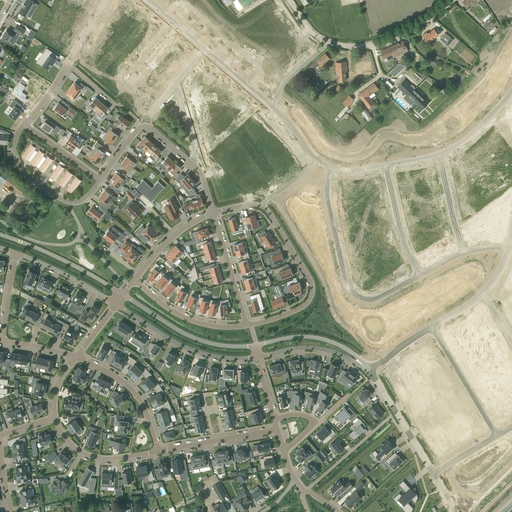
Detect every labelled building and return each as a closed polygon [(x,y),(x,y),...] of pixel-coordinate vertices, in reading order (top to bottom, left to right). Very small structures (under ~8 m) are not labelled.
[(27,17),(35,3),(30,0),(26,0),(19,12),(27,17)] [(233,1),(238,10),(254,0),(235,0),(233,1)] [(448,17),(444,22),(451,30),(455,26),(456,27),(460,24),(458,21),(462,17),(465,20),(469,17),(461,10),(459,12),(457,10),(452,16),(449,18),(448,17)] [(494,24),(490,20),(483,26),(487,30),(494,24)] [(3,35),(3,36),(1,39),(9,44),(12,39),(15,41),(19,34),(22,36),(25,30),(16,25),(13,31),(14,31),(12,33),(6,30),(4,33),(3,35)] [(431,40),(436,36),(438,35),(434,29),(427,34),(431,40)] [(483,29),(478,34),(482,38),(487,33),(483,29)] [(445,33),(440,39),(445,44),(451,38),(445,33)] [(292,43),(287,47),(291,53),(293,51),(296,55),(306,47),(301,41),(294,46),(292,43)] [(403,41),(388,48),(393,58),(408,51),(403,41)] [(33,45),(31,49),(34,50),(36,47),(37,48),(39,45),(34,42),(32,45),(33,45)] [(393,58),(388,48),(380,52),(383,58),(387,57),(388,60),(393,58)] [(58,57),(58,56),(46,49),(42,56),(46,50),(48,51),(39,66),(43,68),(44,67),(47,69),(47,70),(50,72),(53,65),(52,65),(57,56),(58,57)] [(329,58),(325,53),(316,61),(321,66),(329,58)] [(428,63),(436,66),(438,59),(431,56),(428,63)] [(346,62),(335,62),(336,74),(338,74),(339,81),(346,80),(345,72),(347,72),(346,62)] [(360,65),(355,65),(356,74),(361,73),(361,71),(371,70),(371,62),(359,63),(360,65)] [(31,82),(27,88),(29,89),(27,92),(31,94),(33,92),(36,95),(41,89),(38,87),(43,81),(29,71),(27,74),(35,80),(33,83),(31,82)] [(428,103),(404,80),(398,86),(422,110),(428,103)] [(70,87),(79,94),(85,86),(80,82),(78,85),(74,82),(72,84),(72,83),(69,86),(70,87)] [(20,83),(13,93),(25,102),(27,99),(25,98),(26,95),(21,92),(25,87),(20,83)] [(368,108),(370,107),(372,110),(376,106),(368,96),(378,89),(374,83),(358,95),(368,108)] [(73,103),(79,94),(70,87),(65,93),(69,96),(67,99),(73,103)] [(342,103),(346,106),(334,119),(336,121),(338,119),(339,120),(343,116),(342,115),(348,108),(353,102),(352,101),(353,99),(349,95),(342,103)] [(89,100),(85,104),(92,110),(94,108),(100,101),(95,97),(91,102),(89,100)] [(399,98),(394,102),(400,108),(405,104),(399,98)] [(20,106),(13,100),(9,105),(13,108),(8,114),(15,120),(22,111),(18,109),(20,106)] [(100,101),(94,108),(98,111),(104,104),(100,101)] [(67,109),(59,103),(57,106),(56,105),(52,110),(53,110),(54,109),(58,112),(57,113),(62,116),(61,117),(63,115),(64,113),(68,116),(70,112),(75,116),(77,113),(69,106),(67,109)] [(108,108),(104,104),(98,111),(95,114),(102,120),(106,115),(104,113),(108,108)] [(383,117),(395,108),(391,104),(380,113),(383,117)] [(120,124),(125,128),(129,122),(127,120),(127,119),(124,116),(123,117),(120,115),(116,120),(113,123),(118,127),(120,124)] [(0,119),(0,126),(12,130),(14,124),(0,119)] [(61,129),(50,121),(48,124),(45,121),(43,124),(40,127),(49,133),(52,129),(58,133),(61,129)] [(243,124),(241,126),(248,134),(250,131),(243,124)] [(108,129),(106,133),(115,140),(114,140),(115,141),(117,138),(117,137),(118,136),(114,132),(115,130),(111,127),(108,129)] [(0,143),(4,144),(5,141),(8,142),(8,137),(8,135),(5,135),(6,131),(0,129),(0,143)] [(234,129),(231,132),(237,144),(243,138),(242,138),(241,137),(240,138),(236,134),(237,133),(234,130),(234,129)] [(68,138),(65,142),(70,146),(77,136),(69,131),(66,136),(68,138)] [(114,140),(115,140),(106,133),(102,137),(111,144),(114,140)] [(77,136),(70,146),(74,149),(76,146),(80,149),(85,141),(83,139),(81,142),(75,138),(77,137),(77,136)] [(137,146),(141,150),(149,141),(145,136),(137,146)] [(41,147),(33,141),(31,143),(38,148),(39,149),(41,147)] [(145,153),(147,151),(153,144),(149,141),(141,150),(145,153)] [(22,156),(27,160),(36,148),(31,144),(22,156)] [(147,151),(151,154),(157,147),(153,144),(147,151)] [(92,151),(101,158),(105,154),(105,153),(95,147),(92,151)] [(157,147),(151,154),(149,156),(156,162),(160,158),(157,156),(161,151),(157,147)] [(30,163),(35,166),(44,154),(39,150),(30,163)] [(98,162),(101,158),(92,151),(89,156),(98,163),(99,162),(98,162)] [(161,163),(166,167),(172,160),(167,156),(163,161),(161,163)] [(44,172),(53,160),(48,157),(39,169),(44,172)] [(126,157),(124,161),(132,166),(135,162),(126,157)] [(175,163),(172,160),(166,167),(169,170),(175,163)] [(125,170),(127,172),(130,173),(134,168),(132,166),(124,161),(121,165),(126,168),(125,170)] [(169,170),(174,174),(176,172),(180,167),(175,163),(169,170)] [(64,168),(59,165),(50,177),(55,181),(64,168)] [(423,173),(424,179),(427,178),(427,179),(436,177),(433,167),(432,167),(432,166),(429,167),(429,168),(428,168),(428,170),(425,170),(426,172),(423,173)] [(0,180),(23,197),(27,191),(0,170),(0,180)] [(412,175),(411,176),(412,180),(413,180),(414,184),(421,182),(422,184),(425,184),(424,177),(421,177),(419,170),(411,172),(412,175)] [(59,183),(63,187),(72,174),(67,171),(59,183)] [(116,173),(113,177),(121,183),(124,179),(116,173)] [(181,173),(175,179),(182,187),(192,179),(188,174),(184,176),(181,173)] [(401,173),(396,174),(397,179),(398,178),(400,186),(407,185),(408,188),(412,187),(410,178),(406,179),(405,173),(402,174),(401,173)] [(72,193),(81,181),(76,177),(67,189),(72,193)] [(121,183),(113,177),(110,181),(115,185),(114,187),(119,190),(123,185),(121,183)] [(189,190),(196,184),(192,179),(184,185),(189,190)] [(242,179),(234,180),(236,192),(244,190),(242,179)] [(227,180),(218,183),(221,193),(222,195),(224,194),(230,192),(227,180)] [(143,183),(142,182),(137,187),(149,198),(150,197),(152,198),(161,189),(156,185),(151,189),(144,182),(143,183)] [(102,193),(110,199),(113,195),(106,189),(105,190),(102,193)] [(132,192),(129,189),(126,194),(132,200),(135,197),(134,196),(135,195),(134,194),(132,192)] [(110,199),(102,193),(99,198),(103,201),(100,206),(106,210),(109,207),(106,205),(110,199)] [(178,209),(179,209),(173,198),(167,201),(169,205),(164,207),(170,220),(178,216),(176,211),(176,210),(176,209),(178,208),(178,209)] [(190,201),(192,209),(203,205),(201,198),(190,201)] [(130,200),(126,205),(128,207),(126,209),(135,217),(141,211),(130,200)] [(87,213),(97,220),(102,214),(92,206),(87,213)] [(254,215),(249,216),(248,216),(248,217),(245,218),(246,220),(242,221),(247,237),(251,236),(249,229),(257,226),(254,215)] [(235,226),(233,218),(226,220),(229,231),(236,230),(237,233),(241,232),(239,224),(235,226)] [(141,240),(145,236),(151,243),(158,236),(156,234),(157,233),(151,227),(147,230),(145,229),(143,231),(140,228),(134,233),(141,240)] [(194,232),(197,242),(203,240),(202,237),(209,235),(209,234),(210,233),(208,229),(207,230),(207,228),(194,232)] [(103,236),(112,243),(116,238),(121,242),(125,236),(119,231),(116,236),(108,230),(103,236)] [(266,234),(264,231),(257,235),(261,242),(264,241),(268,248),(275,243),(268,232),(266,234)] [(138,258),(142,254),(136,250),(135,250),(130,246),(131,245),(126,241),(120,248),(125,253),(126,252),(127,253),(125,256),(128,258),(128,259),(130,260),(130,261),(130,260),(133,263),(137,258),(138,258)] [(202,244),(204,250),(213,247),(211,242),(202,244)] [(235,250),(244,248),(242,242),(233,245),(235,250)] [(173,246),(170,249),(179,258),(186,251),(182,246),(179,249),(175,245),(174,247),(173,246)] [(244,248),(235,250),(237,256),(245,254),(244,248)] [(179,258),(170,249),(165,254),(166,254),(165,255),(169,259),(166,261),(174,268),(176,265),(174,263),(179,258)] [(283,255),(282,256),(281,253),(278,254),(277,254),(277,253),(276,250),(262,254),(264,259),(271,257),(274,264),(275,265),(279,263),(278,262),(284,260),(284,259),(285,259),(283,255)] [(205,255),(203,255),(205,261),(216,258),(214,252),(205,255)] [(238,262),(240,268),(249,265),(247,259),(238,262)] [(396,265),(394,267),(397,272),(399,271),(400,272),(403,271),(404,272),(405,272),(408,271),(407,270),(408,269),(403,260),(396,264),(396,265)] [(159,272),(156,270),(160,266),(156,263),(149,271),(151,272),(148,276),(150,277),(150,278),(152,280),(159,272)] [(251,271),(249,265),(240,268),(242,273),(251,271)] [(273,269),(275,274),(279,272),(281,279),(289,276),(290,277),(295,274),(292,270),(291,270),(290,267),(287,269),(285,269),(283,266),(285,265),(285,266),(286,266),(285,265),(283,266),(273,269)] [(195,266),(189,273),(193,275),(191,278),(195,281),(198,277),(195,266)] [(33,271),(28,269),(27,273),(27,274),(27,275),(25,278),(24,282),(27,283),(26,284),(30,286),(29,289),(33,290),(37,281),(34,280),(36,274),(33,272),(33,271)] [(165,283),(168,286),(173,280),(170,278),(165,274),(164,276),(156,284),(161,288),(165,283)] [(244,279),(245,285),(254,282),(252,277),(244,279)] [(48,280),(49,279),(48,280),(44,278),(42,282),(40,282),(38,287),(43,289),(42,290),(43,290),(44,286),(47,287),(45,291),(46,291),(50,292),(49,293),(50,293),(52,288),(50,287),(53,281),(50,280),(50,281),(48,280)] [(293,279),(282,284),(284,288),(288,286),(290,291),(292,290),(293,291),(295,296),(301,294),(300,292),(301,292),(300,287),(301,287),(301,286),(302,286),(300,282),(299,282),(298,282),(295,283),(293,279)] [(179,286),(177,284),(175,286),(173,280),(168,286),(164,290),(169,295),(173,289),(175,291),(179,286)] [(256,288),(254,282),(245,285),(247,291),(256,288)] [(185,300),(188,294),(182,291),(184,287),(181,284),(179,286),(175,291),(178,293),(175,298),(178,299),(178,300),(181,302),(182,299),(185,300)] [(278,299),(275,300),(272,301),(271,301),(274,308),(278,306),(278,305),(280,304),(280,305),(284,303),(284,301),(282,297),(284,296),(282,292),(279,284),(273,287),(275,290),(274,290),(275,290),(276,294),(277,294),(279,297),(277,298),(278,299)] [(67,304),(71,298),(67,296),(71,290),(61,285),(57,292),(66,297),(63,302),(67,304)] [(72,302),(70,306),(81,312),(84,306),(80,304),(84,297),(82,296),(83,295),(78,293),(77,293),(74,298),(73,298),(72,300),(72,301),(72,302)] [(195,302),(198,303),(199,297),(200,294),(197,293),(194,297),(191,295),(186,305),(189,306),(190,306),(192,307),(195,302)] [(250,301),(253,311),(253,312),(259,310),(263,308),(259,293),(250,296),(251,300),(250,301)] [(199,297),(198,303),(200,304),(199,310),(205,312),(207,306),(209,299),(203,298),(199,297)] [(209,299),(207,306),(210,306),(208,313),(214,315),(215,312),(217,305),(218,302),(212,300),(209,299)] [(224,305),(217,305),(215,312),(220,312),(221,315),(225,315),(225,314),(227,314),(227,309),(231,308),(228,299),(224,300),(224,305)] [(83,312),(78,319),(84,323),(85,320),(86,320),(88,316),(89,316),(93,318),(95,315),(96,315),(98,312),(97,312),(99,308),(97,308),(98,307),(93,304),(89,311),(86,309),(84,313),(83,312)] [(25,317),(29,310),(30,308),(25,305),(24,308),(23,307),(22,310),(22,311),(20,315),(25,317)] [(29,310),(25,317),(30,320),(34,312),(29,310)] [(39,314),(34,312),(30,320),(35,322),(38,316),(39,315),(39,314)] [(51,320),(47,317),(46,317),(45,320),(42,326),(47,328),(51,321),(51,320)] [(56,333),(59,327),(60,326),(62,321),(57,319),(55,323),(51,331),(56,333)] [(47,328),(51,331),(55,323),(51,321),(47,328)] [(128,340),(133,332),(130,330),(132,328),(121,321),(119,323),(119,322),(116,327),(117,328),(127,334),(125,338),(128,340)] [(68,327),(66,331),(63,337),(68,340),(73,330),(68,328),(68,327)] [(75,338),(76,339),(78,336),(77,335),(78,333),(73,330),(68,340),(73,342),(75,338)] [(136,333),(132,339),(137,342),(136,345),(140,348),(138,350),(141,352),(146,345),(144,343),(147,338),(142,335),(142,336),(136,333)] [(152,353),(156,355),(161,347),(155,343),(154,345),(151,343),(152,343),(151,342),(144,354),(149,357),(152,353)] [(98,356),(98,357),(101,358),(102,358),(104,359),(106,354),(109,356),(112,350),(103,345),(97,355),(98,356)] [(116,365),(122,355),(113,350),(110,356),(113,358),(110,362),(112,363),(112,364),(115,366),(116,365)] [(171,353),(169,352),(165,358),(165,359),(164,361),(171,365),(175,358),(174,358),(175,355),(171,353)] [(122,355),(116,365),(122,368),(126,362),(129,364),(133,358),(129,355),(127,358),(122,355)] [(137,361),(133,358),(129,364),(132,366),(127,372),(132,375),(140,366),(136,362),(137,361)] [(187,360),(183,358),(183,359),(182,359),(180,364),(179,365),(177,364),(174,372),(179,374),(180,371),(184,373),(185,372),(186,372),(187,368),(186,368),(189,362),(187,361),(187,360)] [(314,374),(313,377),(318,379),(322,363),(318,362),(319,361),(311,359),(311,361),(307,360),(307,359),(307,366),(307,365),(309,366),(309,369),(310,370),(314,371),(314,374)] [(48,360),(45,368),(51,370),(52,365),(53,366),(54,362),(53,362),(53,361),(48,360)] [(302,370),(303,370),(303,362),(299,363),(298,363),(298,361),(294,361),(294,360),(293,360),(288,361),(289,367),(291,366),(292,372),(296,371),(296,375),(302,374),(302,370)] [(196,376),(197,375),(200,376),(203,366),(202,365),(197,363),(197,364),(195,364),(194,369),(191,368),(189,374),(196,376)] [(268,366),(270,370),(271,373),(275,372),(275,374),(279,372),(280,375),(286,373),(284,363),(280,365),(279,363),(276,364),(273,365),(268,366)] [(331,363),(328,370),(327,370),(327,369),(328,369),(323,368),(322,376),(321,376),(326,377),(326,374),(327,374),(326,374),(334,377),(335,373),(336,374),(337,370),(338,366),(337,365),(337,364),(333,363),(332,364),(331,363)] [(144,369),(140,366),(132,375),(132,376),(132,377),(135,379),(135,378),(136,379),(141,373),(143,376),(148,371),(145,368),(144,369)] [(86,371),(78,367),(72,378),(80,382),(81,381),(84,383),(88,377),(84,375),(86,371)] [(208,382),(209,379),(217,380),(218,374),(217,374),(218,368),(217,368),(215,367),(215,368),(211,367),(209,374),(206,374),(204,382),(208,382)] [(225,377),(233,378),(233,374),(234,374),(234,370),(230,369),(227,369),(223,369),(223,377),(220,376),(218,385),(224,386),(225,377)] [(248,369),(242,369),(242,371),(240,372),(240,373),(237,373),(238,384),(244,382),(244,381),(247,381),(247,380),(251,379),(248,369)] [(356,378),(355,377),(356,377),(353,374),(352,375),(351,374),(351,373),(348,371),(347,371),(346,372),(343,370),(338,380),(350,387),(357,380),(356,378)] [(148,371),(143,376),(146,378),(140,383),(141,385),(140,385),(142,387),(143,386),(144,388),(153,380),(150,376),(152,375),(148,371)] [(36,382),(35,387),(45,389),(46,384),(40,382),(41,379),(34,377),(34,381),(36,382)] [(96,387),(99,389),(104,380),(100,377),(99,378),(98,377),(96,380),(95,382),(92,381),(89,387),(94,390),(96,387)] [(109,382),(104,380),(99,389),(105,392),(104,395),(107,396),(110,391),(108,389),(109,387),(110,384),(109,383),(109,382)] [(153,380),(144,388),(147,392),(153,387),(155,390),(161,387),(158,383),(157,384),(153,380)] [(171,384),(171,387),(174,388),(173,392),(178,394),(181,387),(171,384)] [(44,395),(45,389),(35,387),(32,386),(30,395),(37,396),(37,393),(44,395)] [(163,391),(161,387),(155,390),(157,394),(150,397),(153,402),(162,398),(160,393),(163,391)] [(219,400),(230,397),(229,397),(227,392),(229,391),(228,388),(222,390),(222,393),(217,394),(219,400)] [(241,390),(240,390),(242,394),(247,393),(249,400),(250,399),(251,405),(258,403),(254,390),(248,392),(247,388),(241,390)] [(358,396),(361,398),(360,399),(365,404),(370,400),(368,397),(371,394),(370,393),(371,393),(367,389),(366,390),(365,389),(364,391),(363,390),(360,393),(361,393),(358,396)] [(286,398),(290,397),(290,390),(282,392),(282,395),(278,396),(279,400),(280,400),(281,406),(282,406),(282,407),(287,406),(287,405),(288,405),(286,398)] [(290,390),(290,397),(295,397),(295,404),(295,405),(300,405),(301,405),(302,394),(298,394),(298,391),(290,390)] [(118,405),(119,406),(124,402),(123,402),(127,399),(126,398),(127,397),(125,394),(124,395),(123,393),(118,396),(117,394),(118,392),(114,391),(110,399),(113,404),(116,403),(117,405),(118,405)] [(315,397),(312,396),(312,393),(305,391),(304,397),(308,399),(306,405),(307,406),(306,406),(311,408),(311,407),(312,407),(315,397)] [(328,404),(324,402),(325,399),(319,395),(316,401),(320,403),(316,409),(317,410),(321,413),(321,412),(322,413),(325,407),(326,408),(328,404)] [(74,400),(66,398),(64,408),(78,410),(80,397),(75,396),(74,400)] [(231,402),(230,397),(219,400),(220,405),(231,402)] [(164,402),(162,398),(153,402),(155,407),(162,404),(163,407),(169,405),(168,400),(164,402)] [(28,400),(24,402),(27,410),(30,409),(32,415),(37,413),(40,412),(44,411),(42,407),(43,406),(42,404),(41,404),(41,403),(30,407),(28,400)] [(437,403),(434,405),(439,414),(442,412),(437,403)] [(19,409),(13,411),(16,421),(21,419),(23,418),(21,415),(22,414),(21,412),(24,411),(22,404),(18,406),(19,409)] [(375,404),(373,406),(371,404),(367,408),(374,415),(375,414),(377,418),(383,413),(375,404)] [(158,420),(170,416),(168,410),(171,409),(169,405),(163,407),(164,410),(157,413),(157,415),(156,415),(158,420)] [(337,421),(339,420),(342,423),(345,421),(348,418),(350,421),(356,415),(349,407),(346,410),(344,408),(342,409),(343,410),(341,412),(340,411),(334,417),(337,421)] [(263,420),(262,414),(260,415),(258,408),(243,412),(244,416),(253,413),(256,422),(263,420)] [(13,411),(6,413),(5,411),(2,412),(4,418),(7,417),(8,419),(9,423),(11,422),(11,423),(16,421),(13,411)] [(128,428),(127,428),(127,426),(128,426),(128,422),(123,421),(124,415),(114,414),(114,416),(111,415),(110,419),(111,420),(111,424),(118,425),(117,432),(126,433),(127,429),(128,429),(128,428)] [(68,423),(66,425),(72,433),(80,427),(74,419),(76,418),(77,418),(76,416),(68,417),(68,423)] [(170,416),(158,420),(159,424),(160,424),(161,426),(166,424),(167,427),(173,425),(172,422),(170,416)] [(357,427),(350,433),(354,439),(362,432),(362,431),(364,429),(363,428),(366,426),(359,418),(354,423),(357,427)] [(92,430),(93,427),(89,426),(85,435),(88,437),(85,444),(93,447),(98,433),(92,430)] [(174,430),(173,426),(167,428),(168,432),(163,433),(164,435),(163,435),(164,439),(165,439),(165,440),(176,436),(174,430)] [(324,426),(316,433),(322,440),(328,434),(331,437),(335,433),(330,427),(327,430),(324,426)] [(48,444),(48,441),(52,440),(50,434),(46,435),(45,433),(39,435),(40,438),(39,438),(41,444),(42,446),(48,444)] [(122,437),(114,436),(112,447),(124,449),(125,442),(121,441),(122,437)] [(24,450),(26,450),(25,437),(19,439),(19,443),(16,443),(13,444),(13,446),(12,446),(13,451),(14,451),(23,450),(24,450)] [(330,444),(338,453),(344,448),(339,443),(342,441),(338,437),(336,439),(330,444)] [(375,450),(371,453),(379,462),(383,459),(382,458),(386,454),(387,455),(395,448),(387,439),(383,443),(383,442),(381,443),(382,444),(380,445),(383,449),(378,454),(375,450)] [(440,445),(433,449),(435,452),(434,452),(436,455),(437,455),(439,458),(445,454),(442,449),(445,447),(442,441),(438,443),(440,445)] [(258,450),(252,451),(253,456),(264,454),(263,451),(271,449),(270,442),(257,445),(258,450)] [(221,450),(223,460),(229,459),(230,462),(233,461),(232,455),(229,455),(229,453),(228,453),(228,449),(226,450),(226,449),(221,450)] [(303,460),(305,462),(313,455),(309,450),(306,452),(304,449),(300,453),(298,451),(295,453),(298,456),(297,457),(301,462),(303,460)] [(24,457),(24,450),(23,450),(14,451),(14,458),(18,457),(18,458),(20,458),(21,460),(27,460),(27,456),(24,457)] [(223,460),(221,450),(215,451),(216,452),(214,452),(214,455),(215,458),(212,459),(213,465),(216,464),(216,462),(223,460)] [(236,451),(238,461),(248,459),(247,453),(246,454),(246,452),(243,452),(243,450),(236,451)] [(59,462),(63,466),(65,465),(66,465),(68,462),(68,461),(69,460),(66,457),(67,456),(64,454),(64,455),(61,452),(57,457),(56,455),(54,451),(46,457),(48,460),(52,457),(55,459),(53,461),(57,464),(59,462)] [(395,452),(383,463),(387,467),(391,471),(399,464),(402,461),(399,457),(395,452)] [(197,454),(199,465),(206,464),(206,466),(209,465),(208,459),(205,460),(205,457),(204,454),(202,454),(202,453),(197,454)] [(192,466),(199,465),(197,454),(192,455),(192,456),(190,456),(191,459),(190,459),(191,462),(188,463),(189,469),(193,468),(192,466)] [(265,463),(265,468),(276,466),(276,465),(275,466),(274,459),(271,459),(271,456),(272,455),(263,457),(264,458),(260,459),(261,464),(265,463)] [(188,478),(185,464),(182,465),(181,460),(179,460),(178,459),(172,460),(174,473),(180,472),(180,476),(187,475),(187,478),(188,478)] [(158,463),(159,468),(154,469),(157,480),(162,479),(161,474),(168,472),(166,462),(158,463)] [(313,466),(312,466),(309,463),(305,467),(308,470),(305,473),(309,478),(312,476),(313,477),(315,475),(314,474),(318,471),(313,466)] [(153,479),(153,477),(152,474),(152,473),(151,470),(147,471),(146,465),(136,467),(138,479),(144,478),(144,477),(148,476),(149,480),(152,479),(153,479)] [(356,472),(361,479),(370,471),(364,465),(356,472)] [(15,469),(16,475),(26,473),(25,466),(22,466),(19,467),(15,468),(16,469),(15,469)] [(89,477),(92,471),(87,468),(77,486),(80,480),(85,483),(82,487),(83,487),(84,485),(89,488),(88,493),(93,493),(96,478),(91,477),(91,478),(89,477)] [(122,479),(118,479),(118,486),(122,486),(122,484),(124,483),(124,484),(132,482),(130,471),(122,473),(123,480),(122,480),(122,479)] [(112,473),(112,474),(102,473),(103,472),(102,472),(101,486),(102,485),(108,486),(108,487),(108,486),(114,486),(114,487),(115,475),(112,475),(112,473)] [(29,473),(26,473),(16,475),(17,480),(18,482),(21,481),(24,481),(24,484),(30,483),(29,473)] [(266,479),(266,480),(270,485),(269,486),(271,489),(272,489),(273,489),(273,490),(274,490),(273,489),(280,484),(281,485),(281,484),(274,474),(274,475),(267,480),(266,479)] [(54,480),(49,487),(55,491),(56,490),(63,494),(69,484),(68,483),(68,482),(65,479),(64,480),(63,480),(62,482),(59,480),(57,483),(54,480)] [(349,482),(344,486),(339,480),(335,483),(336,484),(330,489),(337,496),(339,493),(342,496),(353,486),(349,482)] [(364,485),(361,481),(355,486),(358,489),(364,485)] [(226,496),(218,483),(213,486),(220,499),(226,496)] [(411,511),(413,508),(407,502),(411,498),(415,503),(418,497),(415,488),(415,487),(412,490),(410,488),(411,488),(411,487),(410,488),(408,485),(403,489),(405,492),(402,496),(399,493),(394,497),(397,500),(398,499),(403,505),(401,507),(406,511),(411,511)] [(260,488),(251,494),(252,494),(256,501),(256,502),(265,496),(265,495),(265,496),(260,488)] [(31,496),(29,489),(26,490),(23,490),(23,491),(20,491),(20,493),(19,493),(20,498),(31,496)] [(357,493),(355,491),(344,501),(351,507),(354,504),(355,504),(357,502),(361,498),(360,498),(357,495),(358,494),(357,493)] [(242,498),(236,502),(235,501),(232,503),(235,507),(237,505),(242,511),(249,507),(247,504),(250,501),(246,496),(247,496),(244,492),(240,495),(242,498)] [(32,503),(31,496),(20,498),(22,503),(23,505),(26,504),(26,505),(29,504),(32,503)] [(284,498),(288,507),(300,503),(299,500),(290,504),(287,497),(284,498)] [(372,507),(377,511),(383,507),(378,502),(372,507)]
